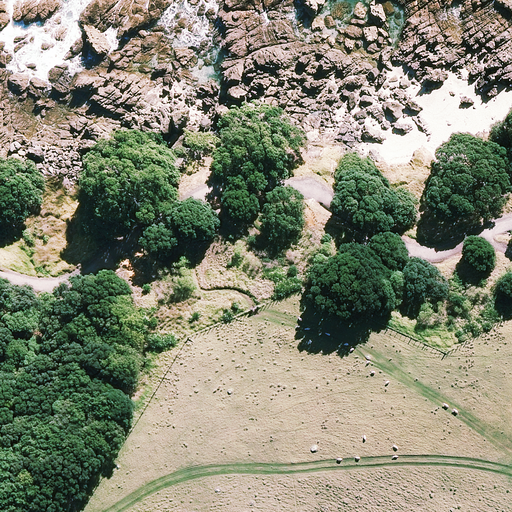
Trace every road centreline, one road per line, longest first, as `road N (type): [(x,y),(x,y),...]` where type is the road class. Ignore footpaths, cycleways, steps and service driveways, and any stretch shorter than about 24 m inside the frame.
road 1 (track): [(511,471),(423,460),(233,474),(177,485),(121,511)]
road 2 (track): [(511,458),(357,348),(261,308)]
